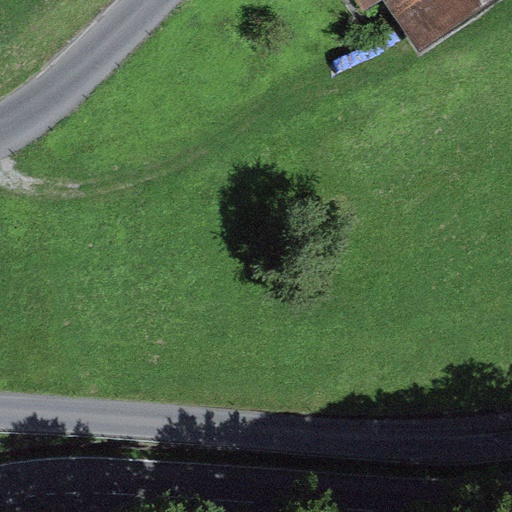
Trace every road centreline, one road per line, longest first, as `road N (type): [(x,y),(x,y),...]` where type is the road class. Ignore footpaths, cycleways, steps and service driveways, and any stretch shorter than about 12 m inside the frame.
road 1 (unclassified): [(511,423),(437,430),(0,402)]
road 2 (secondary): [(0,504),(108,492),(464,511)]
road 3 (unclassified): [(0,123),(126,14)]
